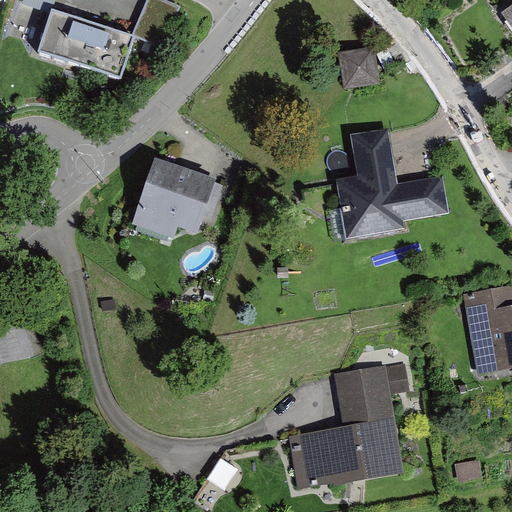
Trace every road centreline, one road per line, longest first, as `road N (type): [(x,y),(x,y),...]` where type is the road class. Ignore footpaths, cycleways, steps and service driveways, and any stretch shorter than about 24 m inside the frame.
road 1 (residential): [(375,0),(433,62),(511,198)]
road 2 (unclassified): [(91,171),(150,119),(256,0)]
road 3 (unclassified): [(0,250),(91,171)]
